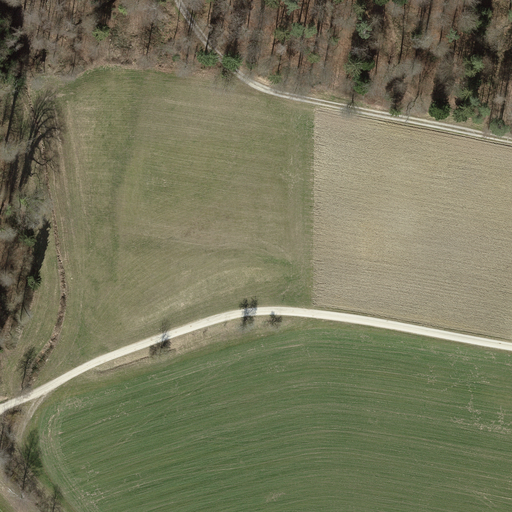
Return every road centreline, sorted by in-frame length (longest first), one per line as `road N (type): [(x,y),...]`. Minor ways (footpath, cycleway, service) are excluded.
road 1 (track): [(0,410),(104,358),(260,309),(511,345)]
road 2 (track): [(511,140),(264,88),(216,53),(178,0)]
